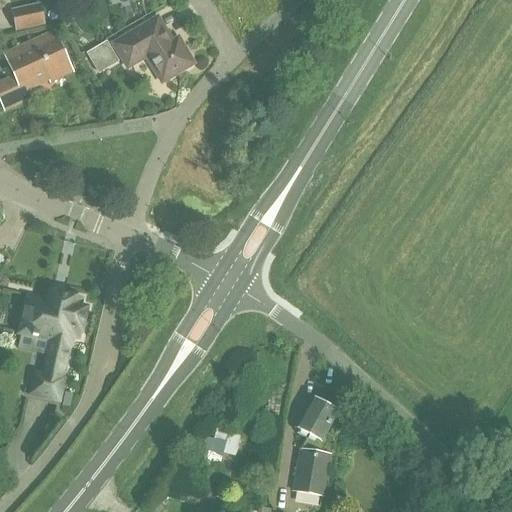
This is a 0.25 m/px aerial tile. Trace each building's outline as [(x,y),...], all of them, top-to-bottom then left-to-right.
[(82,3),(67,3),(67,16),(81,17),(82,3)] [(16,32),(44,25),(39,4),(11,10),(16,32)] [(173,42),(158,17),(114,43),(128,67),(147,56),(162,82),(194,63),(179,38),(173,42)] [(50,83),(71,73),(56,39),(23,54),(21,49),(5,56),(15,77),(0,84),(0,100),(5,111),(32,99),(27,87),(48,78),(50,83)] [(330,130),(302,176),(312,183),(341,136),(330,130)] [(27,297),(19,333),(32,336),(32,337),(37,338),(37,337),(51,340),(43,374),(35,372),(30,394),(58,400),(63,378),(61,378),(69,344),(70,344),(72,336),(79,338),(86,308),(79,306),(81,298),(51,291),(48,302),(27,297)] [(328,441),(323,438),(337,412),(313,398),(296,429),(308,435),(300,450),(293,492),(294,492),(322,497),(329,455),(321,454),(328,441)]
